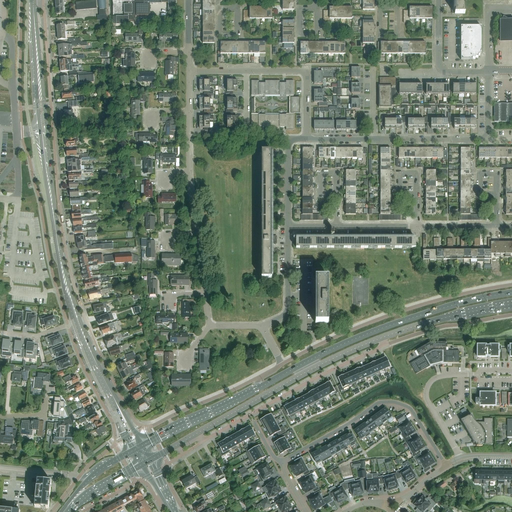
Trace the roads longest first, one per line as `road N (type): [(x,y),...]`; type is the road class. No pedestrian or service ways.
road 1 (residential): [(85,319),(61,229),(43,7)]
road 2 (primary): [(511,292),(390,324),(251,391)]
road 3 (primary): [(190,437),(387,335)]
road 4 (residential): [(284,463),(378,402),(394,402),(409,407),(446,466)]
road 5 (residential): [(206,439),(381,345)]
road 6 (primary): [(40,130),(74,323)]
road 7 (primary): [(80,321),(61,256),(46,130)]
road 8 (residential): [(373,139),(488,138),(488,71)]
road 9 (residential): [(306,139),(306,70),(245,70)]
road 10 (primary): [(387,335),(511,304)]
road 11 (primary): [(46,130),(33,5)]
road 12 (primary): [(33,5),(40,130)]
road 13 (primary): [(251,391),(141,445)]
